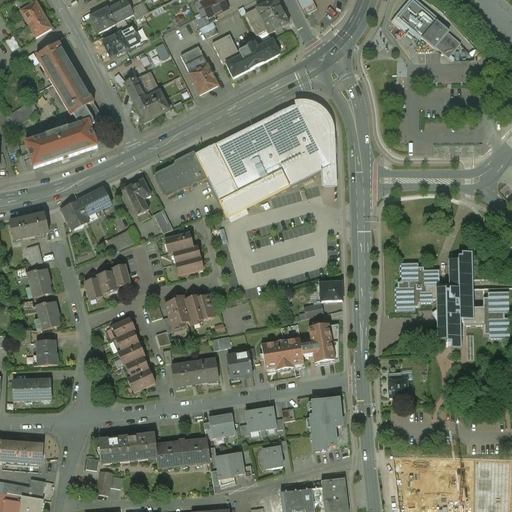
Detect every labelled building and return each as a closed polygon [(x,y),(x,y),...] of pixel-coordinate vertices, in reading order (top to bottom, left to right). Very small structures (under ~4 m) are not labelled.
[(222,0),(210,0),(201,5),(207,17),(208,19),(214,16),(228,9),(222,0)] [(275,0),(245,15),(256,36),(267,30),(269,35),(288,25),(275,0)] [(310,0),(297,0),(307,17),(317,12),(310,0)] [(134,16),(126,1),(107,10),(90,18),(98,35),(115,26),(115,25),(134,16)] [(448,60),(461,45),(448,34),(449,33),(448,32),(449,31),(445,27),(444,29),(432,19),(433,17),(429,14),(428,15),(413,2),(409,7),(406,4),(391,23),(406,35),(404,38),(405,38),(407,35),(412,35),(413,36),(414,34),(433,50),(435,48),(448,60)] [(44,17),(36,4),(21,14),(28,27),(44,17)] [(208,19),(207,17),(202,20),(206,27),(216,22),(214,16),(208,19)] [(44,17),(28,27),(36,39),(51,30),(44,17)] [(136,36),(132,28),(102,43),(111,60),(136,48),(131,38),(136,36)] [(214,29),(204,34),(207,40),(217,34),(214,29)] [(245,55),(226,65),(233,80),(280,56),(272,42),(257,49),(255,44),(242,50),(245,55)] [(73,116),(78,126),(89,123),(89,124),(100,118),(92,105),(94,104),(92,100),(91,100),(62,51),(63,50),(60,45),(35,59),(39,65),(40,65),(68,113),(67,114),(70,117),(73,116)] [(159,47),(148,53),(151,58),(162,53),(159,47)] [(198,49),(180,58),(189,75),(188,76),(199,97),(218,87),(198,49)] [(22,63),(16,66),(20,73),(26,69),(22,63)] [(125,87),(134,105),(154,95),(152,90),(155,89),(148,74),(125,87)] [(30,102),(19,84),(0,95),(0,108),(6,118),(27,104),(30,102)] [(154,95),(134,105),(144,124),(169,111),(159,92),(154,95)] [(294,103),(295,108),(303,107),(316,111),(326,121),(330,134),(332,182),(327,182),(322,182),(322,190),(337,189),(334,134),(330,118),(318,107),(303,102),(294,103)] [(27,104),(6,118),(13,129),(35,116),(27,104)] [(195,156),(207,180),(223,212),(227,221),(320,174),(321,190),(322,190),(322,182),(327,182),(332,182),(330,134),(326,121),(316,111),(303,107),(295,108),(294,108),(290,110),(282,113),(195,156)] [(78,126),(25,145),(33,170),(97,149),(89,124),(89,123),(78,126)] [(174,163),(174,166),(155,175),(154,179),(164,197),(168,198),(185,190),(188,190),(192,188),(192,186),(195,184),(198,185),(207,180),(195,156),(195,155),(194,153),(174,163)] [(142,181),(125,190),(133,206),(143,200),(150,197),(142,181)] [(103,189),(78,202),(86,218),(95,213),(111,205),(103,189)] [(143,200),(133,206),(138,217),(149,211),(143,200)] [(78,202),(61,211),(72,232),(89,224),(86,218),(78,202)] [(163,211),(153,216),(162,235),(173,231),(163,211)] [(98,219),(95,213),(86,218),(89,224),(98,219)] [(44,216),(8,224),(13,243),(48,235),(44,216)] [(132,228),(113,238),(119,250),(139,242),(132,228)] [(190,235),(165,241),(169,256),(173,255),(178,278),(204,271),(198,249),(193,250),(190,235)] [(38,246),(26,249),(30,266),(42,264),(38,246)] [(395,290),(395,313),(414,312),(414,309),(420,309),(419,305),(432,305),(432,302),(435,302),(435,311),(436,343),(446,342),(446,348),(450,348),(450,352),(461,352),(460,322),(463,322),(463,327),(484,327),(484,336),(488,336),(488,341),(510,340),(509,319),(503,319),(503,314),(509,314),(508,293),(487,294),(487,299),(482,299),(482,308),(473,309),(472,253),(461,254),(461,256),(457,256),(457,262),(448,262),(449,286),(439,286),(439,272),(423,272),(423,269),(418,269),(418,264),(401,265),(401,283),(397,283),(397,289),(395,290)] [(97,282),(84,285),(89,303),(103,299),(102,297),(118,292),(118,290),(130,286),(125,267),(112,271),(112,274),(96,278),(97,282)] [(15,279),(27,275),(26,269),(14,273),(15,279)] [(36,273),(27,275),(31,288),(34,298),(34,299),(50,295),(47,287),(50,286),(46,272),(36,275),(36,273)] [(341,283),(319,285),(319,305),(342,304),(341,283)] [(34,298),(31,288),(25,290),(28,300),(34,298)] [(183,299),(190,323),(192,327),(191,323),(200,321),(201,325),(202,324),(201,323),(214,319),(208,298),(201,301),(200,298),(185,303),(183,299)] [(165,307),(169,319),(172,329),(173,328),(174,330),(184,327),(184,325),(190,323),(183,299),(171,303),(171,305),(165,307)] [(36,310),(35,308),(34,302),(22,303),(23,311),(36,310)] [(45,305),(35,308),(36,310),(39,321),(43,331),(43,333),(59,328),(57,319),(59,318),(55,304),(46,306),(45,305)] [(159,308),(154,310),(157,321),(163,320),(159,308)] [(154,310),(148,312),(152,323),(157,321),(154,310)] [(163,321),(167,333),(168,335),(174,333),(173,330),(174,330),(173,328),(172,329),(169,319),(163,321)] [(130,320),(112,328),(117,340),(133,333),(135,332),(130,320)] [(43,331),(39,321),(33,322),(37,333),(43,331)] [(309,340),(261,345),(264,372),(274,371),(275,373),(293,371),(293,368),(303,367),(302,358),(312,357),(313,366),(339,362),(339,325),(308,329),(309,340)] [(30,331),(18,331),(18,345),(30,345),(30,331)] [(133,333),(117,340),(115,341),(121,354),(139,345),(133,333)] [(167,333),(156,337),(160,349),(171,346),(168,335),(167,333)] [(229,338),(217,340),(219,351),(231,349),(229,338)] [(54,344),(37,344),(37,357),(33,357),(34,368),(48,367),(48,365),(58,365),(58,356),(55,356),(54,344)] [(145,358),(139,345),(121,354),(117,355),(123,369),(144,359),(145,358)] [(170,351),(162,352),(164,366),(172,365),(170,351)] [(249,355),(227,358),(230,380),(252,376),(249,355)] [(144,359),(123,369),(129,381),(149,372),(144,359)] [(215,361),(193,364),(197,385),(218,382),(215,361)] [(197,385),(193,364),(171,368),(174,388),(197,385)] [(149,372),(129,381),(128,382),(134,395),(155,385),(149,372)] [(403,372),(403,380),(413,380),(413,372),(403,372)] [(400,374),(388,374),(389,399),(411,399),(411,391),(407,391),(406,381),(400,381),(400,374)] [(50,382),(12,383),(13,403),(51,402),(50,382)] [(313,417),(310,417),(312,453),(328,452),(327,449),(336,448),(335,429),(341,429),(339,400),(312,402),(313,417)] [(273,410),(259,412),(262,432),(276,430),(273,410)] [(294,411),(281,412),(282,424),(295,422),(294,411)] [(259,412),(245,414),(248,434),(262,432),(259,412)] [(232,416),(220,418),(222,438),(234,437),(232,416)] [(222,438),(220,418),(209,419),(209,424),(203,425),(204,431),(210,430),(211,439),(222,438)] [(106,442),(99,443),(101,466),(112,465),(111,462),(120,461),(121,465),(131,464),(131,460),(138,459),(138,463),(148,462),(147,457),(156,456),(155,447),(154,436),(147,437),(147,441),(107,445),(106,442)] [(155,447),(156,456),(157,469),(209,465),(206,441),(185,443),(185,441),(179,442),(179,445),(155,447)] [(43,446),(0,443),(0,463),(41,466),(43,446)] [(279,449),(262,451),(265,471),(282,469),(279,449)] [(242,455),(215,459),(218,482),(234,479),(233,476),(244,474),(242,455)] [(98,462),(86,461),(85,470),(97,472),(98,462)] [(472,469),(439,468),(438,494),(472,495),(472,469)] [(111,474),(99,473),(96,496),(109,497),(110,489),(111,479),(111,474)] [(484,473),(482,511),(508,511),(510,474),(484,473)] [(398,477),(402,511),(427,511),(423,474),(398,477)] [(122,480),(111,479),(110,489),(121,490),(122,480)] [(30,480),(29,488),(27,499),(43,502),(45,483),(30,480)] [(347,511),(345,480),(320,482),(321,491),(317,491),(317,489),(314,489),(314,491),(308,492),(308,490),(304,490),(304,493),(297,493),(296,491),(293,492),(293,494),(287,494),(287,492),(284,493),(284,495),(279,495),(280,500),(261,501),(262,510),(251,511),(250,511),(347,511)] [(7,484),(5,496),(27,499),(29,488),(7,484)] [(5,496),(0,494),(0,511),(41,511),(43,502),(27,499),(5,496)]
